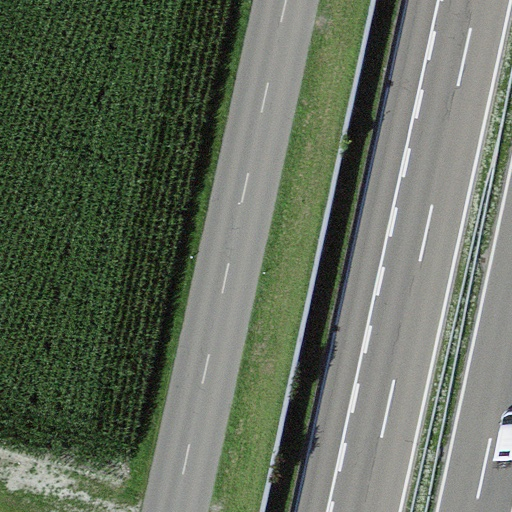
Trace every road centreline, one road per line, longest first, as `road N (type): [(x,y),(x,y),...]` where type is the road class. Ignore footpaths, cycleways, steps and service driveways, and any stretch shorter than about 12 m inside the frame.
road 1 (tertiary): [(174,511),(287,0)]
road 2 (motorway): [(476,0),(364,511)]
road 3 (motorway): [(420,0),(309,511)]
road 4 (motorway): [(483,511),(511,377)]
